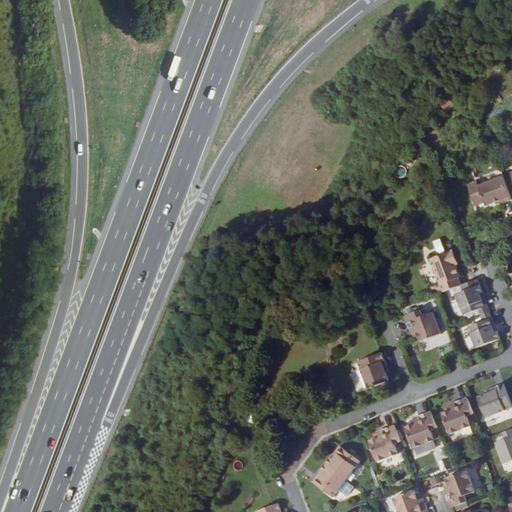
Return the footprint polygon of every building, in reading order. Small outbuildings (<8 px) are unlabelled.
[(444,111),(452,105),(447,99),(439,105),(444,111)] [(486,206),(502,200),(511,197),(504,177),(479,187),(478,184),(469,188),(476,208),(486,205),(486,206)] [(436,239),(439,253),(447,252),(444,238),(436,239)] [(444,292),(462,285),(459,278),(461,278),(456,265),(455,261),(458,260),(454,251),(432,259),(444,292)] [(479,310),(488,306),(485,299),(483,300),(480,294),(483,293),(480,285),(456,294),(464,315),(479,310)] [(479,310),(481,315),(490,312),(488,306),(479,310)] [(417,332),(418,335),(421,342),(443,334),(434,312),(424,316),(422,310),(405,316),(412,334),(413,333),(417,332)] [(481,315),(483,321),(492,318),(490,312),(481,315)] [(477,348),(500,339),(498,331),(495,332),(492,326),(495,325),(492,318),(483,321),(469,327),(477,348)] [(385,365),(388,364),(383,351),(360,360),(370,388),(391,380),(388,372),(385,365)] [(487,417),(511,408),(511,404),(504,383),(492,388),(493,391),(486,394),(479,396),(487,417)] [(475,413),(469,397),(451,403),(452,405),(454,409),(450,410),(443,412),(451,433),(472,425),(469,416),(475,413)] [(438,427),(432,411),(414,417),(415,419),(417,423),(413,424),(406,427),(414,447),(435,439),(432,430),(438,427)] [(402,441),(396,424),(378,431),(379,433),(380,436),(376,438),(370,440),(378,461),(399,453),(396,443),(402,441)] [(511,429),(505,432),(507,438),(497,442),(505,463),(511,460),(511,429)] [(332,457),(328,463),(348,478),(362,461),(341,445),(336,451),(339,453),(334,459),(332,457)] [(348,478),(328,463),(323,469),(325,470),(321,476),(319,474),(314,481),(335,496),(348,478)] [(446,489),(452,507),(469,501),(466,494),(476,490),(468,469),(447,477),(449,484),(450,487),(447,489),(446,489)] [(440,475),(432,478),(435,485),(443,482),(440,475)] [(430,511),(424,498),(423,498),(419,500),(417,495),(415,490),(394,497),(399,511),(430,511)] [(258,510),(258,511),(283,511),(280,502),(258,510)]
